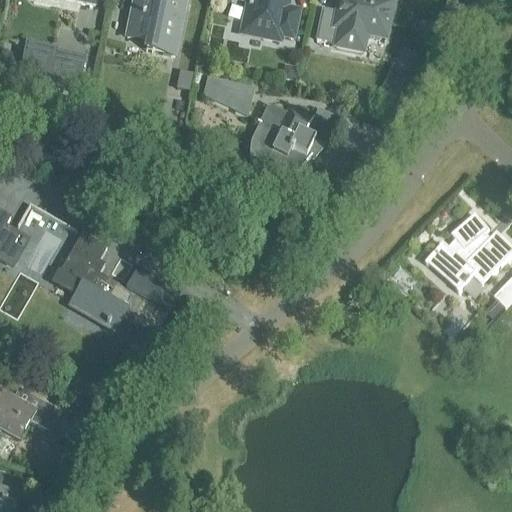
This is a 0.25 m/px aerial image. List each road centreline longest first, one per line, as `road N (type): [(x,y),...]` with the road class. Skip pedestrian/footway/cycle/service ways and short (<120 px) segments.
road 1 (residential): [(92,511),(149,427),(374,228),(454,115)]
road 2 (residential): [(454,115),(504,0)]
